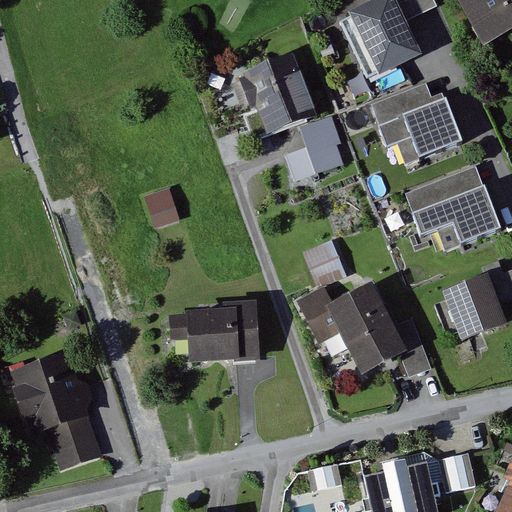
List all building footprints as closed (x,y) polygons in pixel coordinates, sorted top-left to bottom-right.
[(384,0),(378,3),(356,13),(387,78),(432,57),(415,21),(404,0),(384,0)] [(384,0),(404,0),(415,21),(440,9),(435,0),(376,0),(378,3),(384,0)] [(511,0),(464,0),(490,48),(511,36),(511,0)] [(325,117),(301,57),(252,76),(276,136),(325,117)] [(455,101),(450,103),(447,95),(436,99),(431,86),(376,107),(392,149),(401,145),(410,169),(426,163),(472,145),(455,101)] [(0,148),(10,145),(0,116),(0,148)] [(331,119),(305,129),(323,175),(350,165),(331,119)] [(478,169),(410,197),(419,219),(427,239),(440,234),(449,255),(469,247),(504,233),(487,191),(478,169)] [(168,189),(144,196),(153,229),(177,221),(168,189)] [(333,239),(303,250),(318,290),(348,278),(333,239)] [(511,274),(506,277),(501,264),(490,268),(494,278),(504,306),(511,303),(511,274)] [(450,295),(453,302),(437,308),(450,343),(466,337),(469,344),(511,327),(511,326),(504,306),(494,278),(450,295)] [(323,344),(342,334),(366,377),(403,357),(414,351),(400,327),(378,286),(338,308),(327,289),(301,303),(323,344)] [(255,305),(186,310),(189,364),(258,359),(255,305)] [(414,351),(403,357),(411,379),(434,370),(415,321),(400,327),(414,351)] [(90,414),(66,349),(9,370),(33,435),(45,431),(86,415),(90,414)] [(101,456),(86,415),(45,431),(60,471),(101,456)] [(444,511),(433,462),(373,476),(381,511),(444,511)] [(332,467),(313,471),(317,489),(335,486),(332,467)] [(511,511),(511,490),(502,511),(511,511)]
